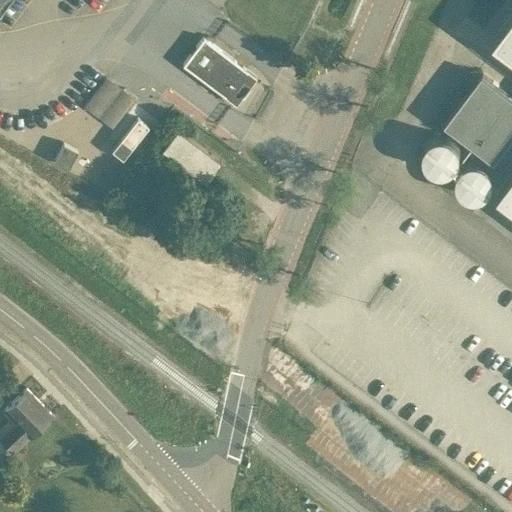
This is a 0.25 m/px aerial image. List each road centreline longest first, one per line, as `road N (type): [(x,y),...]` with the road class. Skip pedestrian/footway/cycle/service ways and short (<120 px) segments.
road 1 (tertiary): [(191,498),(220,466),(269,279),(386,0)]
road 2 (unknown): [(511,495),(263,302)]
road 3 (tertiary): [(191,498),(54,353),(0,311)]
